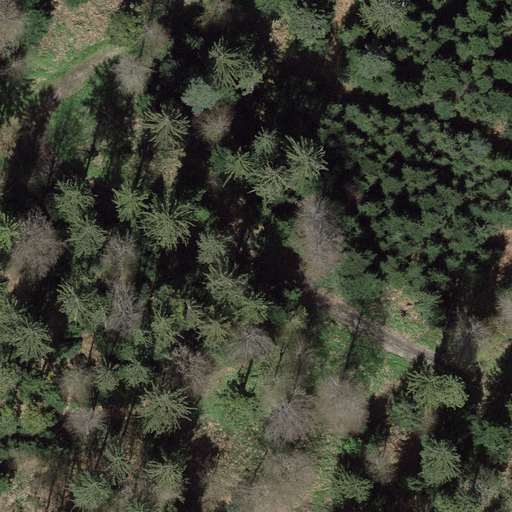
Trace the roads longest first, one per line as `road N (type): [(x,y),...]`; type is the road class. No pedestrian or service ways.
road 1 (track): [(511,384),(450,368),(57,174),(39,133),(49,98),(84,63)]
road 2 (track): [(194,0),(84,63)]
